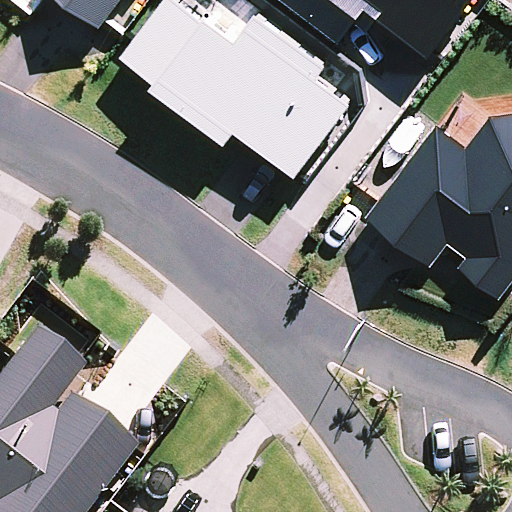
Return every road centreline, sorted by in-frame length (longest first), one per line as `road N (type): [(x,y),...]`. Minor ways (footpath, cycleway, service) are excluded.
road 1 (residential): [(0,131),(134,213),(272,320)]
road 2 (residential): [(272,320),(511,424)]
road 3 (residential): [(398,511),(272,320)]
